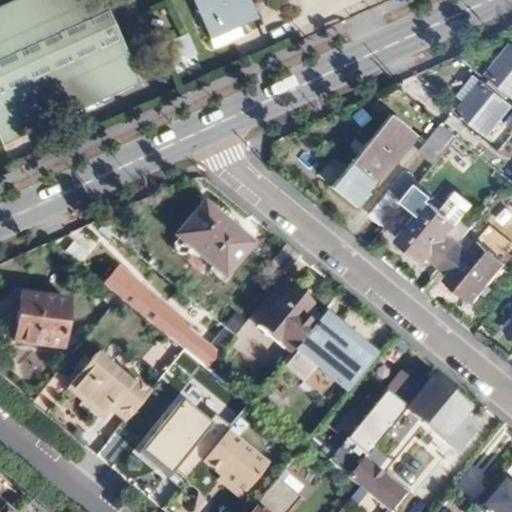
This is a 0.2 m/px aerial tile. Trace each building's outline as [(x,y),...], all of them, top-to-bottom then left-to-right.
[(119,0),(87,0),(0,39),(0,105),(16,140),(155,78),(119,0)] [(192,0),(214,49),(261,28),(248,0),(192,0)] [(186,32),(168,40),(177,60),(195,52),(186,32)] [(506,99),(511,94),(511,95),(511,46),(511,47),(488,74),(492,78),(487,83),(506,99)] [(456,97),(463,103),(478,86),(471,79),(456,97)] [(506,99),(487,83),(482,89),(478,86),(463,103),(455,113),(483,136),(507,109),(502,104),(506,99)] [(384,118),(327,188),(352,209),(409,138),(384,118)] [(439,125),(416,154),(431,166),(443,152),(454,138),(439,125)] [(403,173),(368,217),(382,227),(401,203),(411,190),(416,184),(403,173)] [(416,216),(427,203),(411,190),(401,203),(416,216)] [(247,242),(200,202),(173,233),(220,274),(247,242)] [(423,263),(426,259),(436,268),(456,244),(446,235),(454,226),(427,203),(416,216),(395,240),(423,263)] [(471,302),(502,265),(475,243),(467,253),(456,244),(436,268),(447,276),(444,280),(471,302)] [(282,244),(262,267),(277,280),(297,256),(282,244)] [(99,284),(116,298),(181,351),(196,364),(203,370),(214,356),(109,271),(99,284)] [(286,289),(255,327),(287,354),(291,349),(311,324),(301,316),(309,307),(286,289)] [(61,347),(64,296),(8,293),(5,344),(61,347)] [(223,345),(243,321),(234,313),(213,336),(223,345)] [(311,324),(291,349),(343,390),(365,364),(355,357),(362,349),(320,314),(311,324)] [(102,419),(112,407),(126,419),(147,393),(133,381),(131,384),(92,353),(64,388),(102,419)] [(407,403),(394,392),(343,454),(357,466),(349,475),(389,511),(392,511),(406,495),(427,469),(414,458),(393,485),(400,490),(396,494),(372,473),(416,420),(454,451),(474,427),(458,414),(464,406),(428,377),(407,403)] [(181,401),(140,451),(181,484),(200,462),(225,431),(227,425),(214,415),(207,422),(181,401)] [(321,422),(303,442),(305,444),(326,461),(343,441),(321,422)] [(273,471),(225,431),(200,462),(218,477),(215,480),(242,503),(247,502),(273,471)] [(511,511),(511,486),(499,476),(474,508),(478,511),(511,511)] [(286,511),(298,498),(275,479),(252,507),(254,509),(251,511),(286,511)] [(194,508),(200,511),(223,511),(230,502),(208,488),(194,508)] [(427,511),(406,495),(392,511),(427,511)]
